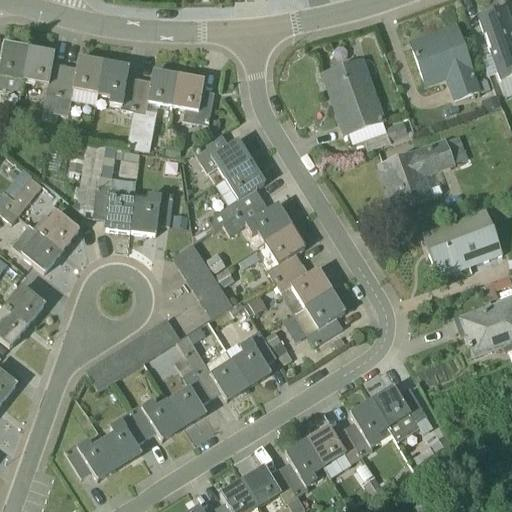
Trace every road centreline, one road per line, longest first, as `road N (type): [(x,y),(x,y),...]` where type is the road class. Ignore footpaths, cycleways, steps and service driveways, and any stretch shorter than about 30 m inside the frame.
road 1 (residential): [(250,30),(268,127),(386,324),(371,359),(130,511)]
road 2 (residential): [(58,19),(202,35),(250,30)]
road 3 (residential): [(64,360),(89,289),(103,276),(129,279),(141,299),(139,315),(112,334)]
road 4 (residential): [(9,511),(64,360)]
road 5 (residential): [(250,30),(390,0)]
